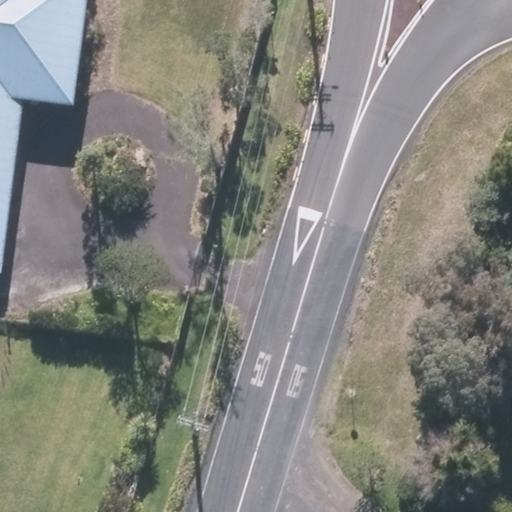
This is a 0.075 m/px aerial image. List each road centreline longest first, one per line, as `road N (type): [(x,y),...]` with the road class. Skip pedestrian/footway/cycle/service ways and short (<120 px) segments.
road 1 (residential): [(349,161),(246,511)]
road 2 (residential): [(460,0),(349,161)]
road 3 (residential): [(349,161),(363,0)]
